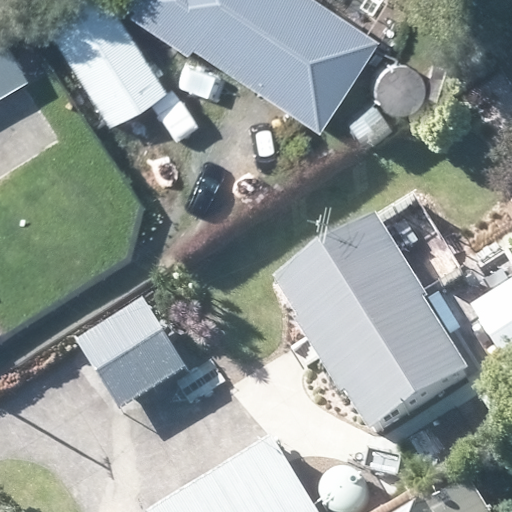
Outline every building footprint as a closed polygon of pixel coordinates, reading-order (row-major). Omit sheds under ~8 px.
[(67,0),(36,20),(101,119),(159,82),(105,0),(67,0)] [(306,131),(366,39),(306,0),(123,0),(118,9),(306,131)] [(11,15),(0,22),(0,93),(22,79),(15,67),(35,54),(11,15)] [(469,387),(373,234),(283,291),(380,444),(469,387)] [(192,371),(142,300),(73,348),(122,419),(192,371)] [(313,511),(277,454),(184,511),(313,511)] [(481,511),(471,495),(443,511),(481,511)]
